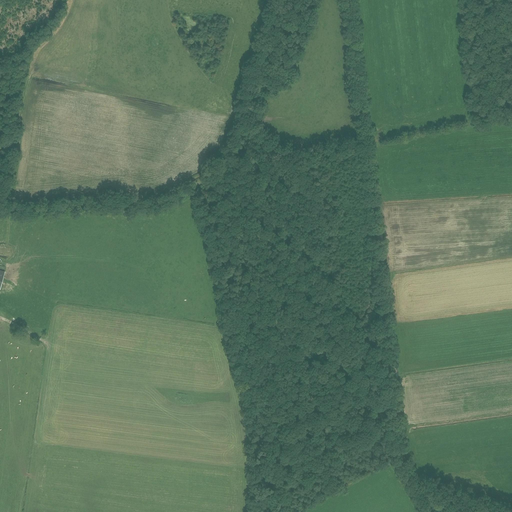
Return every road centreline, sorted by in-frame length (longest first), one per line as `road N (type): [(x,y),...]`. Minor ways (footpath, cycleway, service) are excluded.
road 1 (track): [(368,141),(220,175),(157,204),(0,207)]
road 2 (track): [(428,511),(401,456),(368,141)]
road 3 (track): [(368,141),(352,0)]
